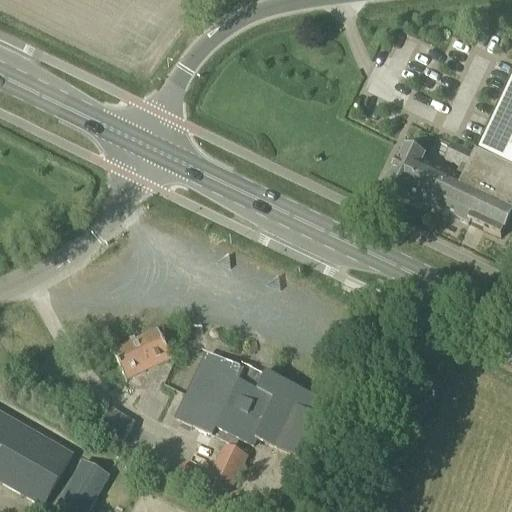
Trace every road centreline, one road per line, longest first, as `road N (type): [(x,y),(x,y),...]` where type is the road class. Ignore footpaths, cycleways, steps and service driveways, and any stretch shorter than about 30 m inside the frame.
road 1 (primary): [(511,325),(142,150)]
road 2 (unclassified): [(142,150),(174,84),(235,24),(287,5),(335,0)]
road 3 (unclassified): [(0,293),(95,239),(142,150)]
road 4 (primary): [(142,150),(0,81)]
